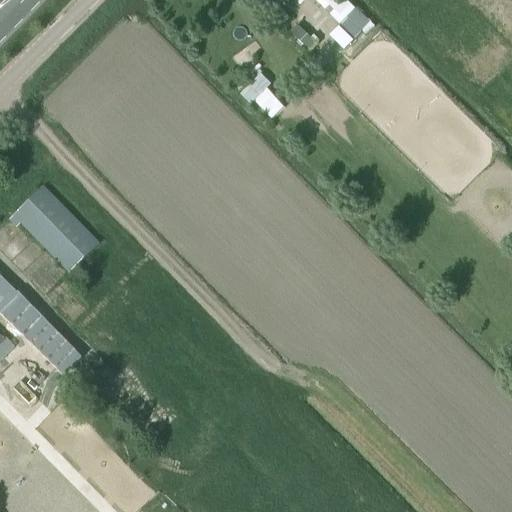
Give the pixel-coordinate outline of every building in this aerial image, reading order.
[(272,0),(255,0),(266,11),(274,2),(272,0)] [(291,0),(296,5),(300,0),(321,0),(337,15),(336,19),(343,22),(335,29),(351,43),(362,32),(367,35),(373,29),(343,0),(291,0)] [(315,45),(298,28),(291,35),(308,52),(315,45)] [(258,77),(239,95),(250,106),(254,102),(265,113),(276,102),(265,91),(269,88),(258,77)] [(69,274),(97,246),(40,189),(7,221),(15,230),(20,225),(69,274)] [(0,314),(7,322),(63,375),(74,363),(74,356),(57,339),(60,336),(0,278),(0,314)] [(3,341),(0,343),(0,360),(13,347),(5,339),(3,341)]
